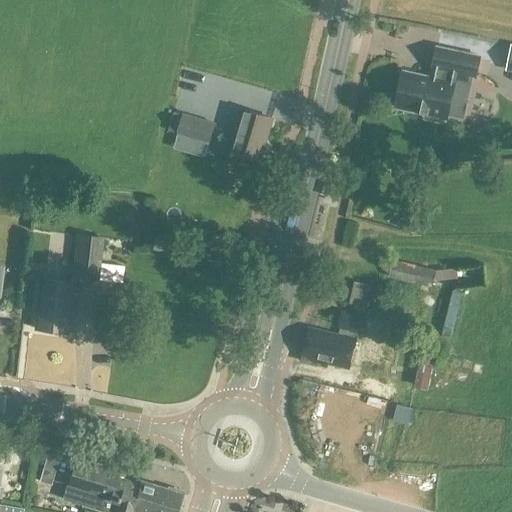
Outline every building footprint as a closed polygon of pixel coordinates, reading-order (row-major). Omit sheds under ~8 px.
[(436,48),(430,76),(403,70),(394,109),(422,115),(425,116),(425,119),(444,123),(455,74),(475,78),(479,57),(436,48)] [(268,133),(272,120),(243,111),(231,153),(258,161),(266,133),(268,133)] [(213,123),(182,115),(177,134),(208,143),(213,123)] [(97,253),(99,238),(77,236),(72,278),(98,281),(100,265),(101,253),(97,253)] [(154,250),(163,252),(165,242),(156,240),(154,250)] [(458,278),(457,269),(436,271),(393,261),(389,277),(433,287),(434,281),(458,278)] [(98,281),(122,284),(123,268),(100,265),(98,281)] [(41,280),(35,330),(66,334),(71,284),(41,280)] [(354,283),(349,304),(364,307),(369,286),(354,283)] [(310,328),(301,363),(322,367),(323,363),(349,370),(357,337),(361,338),(366,318),(344,313),(340,328),(342,329),(340,336),(310,328)] [(75,462),(67,486),(62,501),(100,511),(132,511),(133,511),(135,511),(175,511),(180,494),(141,482),(140,485),(117,478),(118,475),(75,462)] [(40,481),(51,485),(55,473),(43,470),(40,481)]
